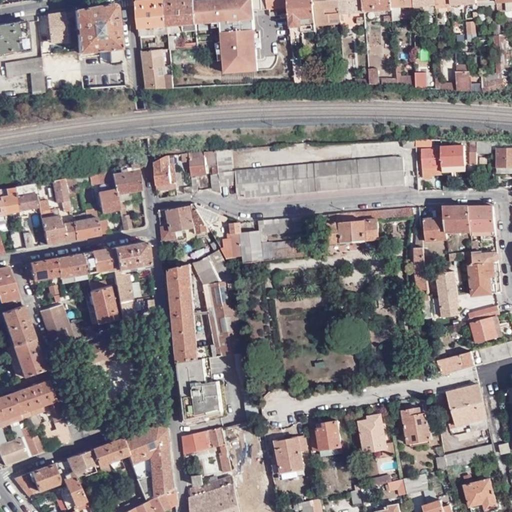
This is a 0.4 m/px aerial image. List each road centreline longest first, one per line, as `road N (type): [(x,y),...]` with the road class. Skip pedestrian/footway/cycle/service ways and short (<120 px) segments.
road 1 (residential): [(150,203),(208,195),(248,212),(502,197),(511,292)]
road 2 (residential): [(276,408),(511,367)]
road 3 (residential): [(150,203),(127,0)]
road 4 (residential): [(79,442),(10,257)]
road 5 (residential): [(169,407),(150,233)]
road 6 (residential): [(10,257),(150,233)]
